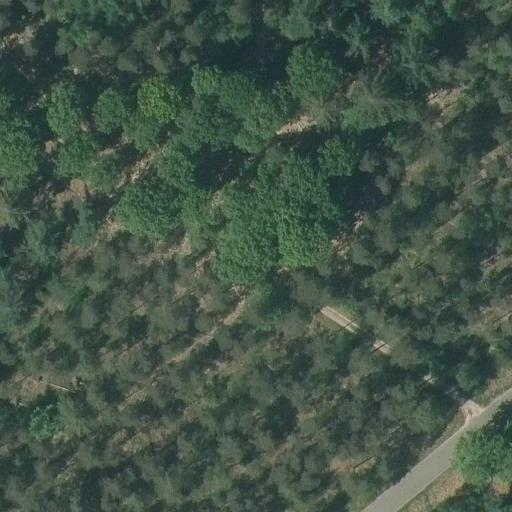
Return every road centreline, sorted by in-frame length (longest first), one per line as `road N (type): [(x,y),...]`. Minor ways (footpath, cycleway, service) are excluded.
road 1 (track): [(0,67),(90,187),(274,273),(478,434)]
road 2 (track): [(274,273),(271,0)]
road 3 (unclassified): [(379,511),(511,407)]
